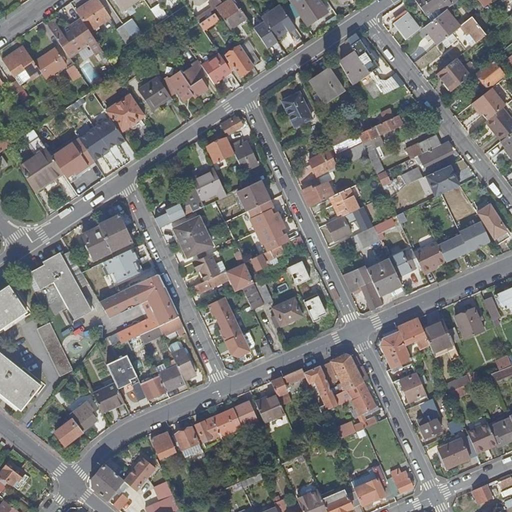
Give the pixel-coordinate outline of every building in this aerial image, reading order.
[(100,0),(93,0),(78,11),(83,19),(91,31),(112,17),(100,0)] [(137,0),(116,0),(123,9),(137,0)] [(226,0),(223,2),(216,7),(230,28),(246,18),(234,0),(226,0)] [(306,25),(312,21),(320,16),(326,12),(321,3),(318,0),(288,0),(289,1),(306,25)] [(332,8),(326,0),(325,0),(321,3),(326,12),(332,8)] [(437,7),(441,13),(445,9),(451,4),(448,0),(415,0),(425,14),(437,7)] [(160,4),(152,9),(160,21),(168,15),(160,4)] [(294,27),(280,5),(261,18),(274,37),(286,29),(287,32),(294,27)] [(472,17),(476,13),(471,7),(467,10),(472,17)] [(449,35),(451,33),(453,31),(459,26),(445,9),(441,13),(423,27),(437,44),(438,43),(441,41),(449,35)] [(214,13),(198,23),(202,29),(217,19),(214,13)] [(393,23),(406,39),(419,29),(407,13),(393,23)] [(131,17),(124,22),(133,36),(141,30),(131,17)] [(468,32),(476,42),(485,35),(486,34),(472,17),(463,24),(459,26),(466,34),(468,32)] [(51,29),(71,58),(89,45),(96,55),(104,50),(91,31),(83,19),(63,33),(57,24),(51,29)] [(133,36),(124,22),(115,27),(125,42),(133,36)] [(468,32),(466,34),(463,36),(471,46),(476,42),(468,32)] [(455,39),(451,33),(449,35),(441,41),(445,47),(455,39)] [(354,53),(371,78),(383,94),(399,87),(391,76),(385,80),(380,80),(376,75),(375,76),(372,71),(378,67),(355,34),(346,40),(354,53)] [(248,40),(239,46),(252,66),(259,61),(252,50),(254,48),(248,40)] [(239,46),(239,45),(225,55),(238,75),(252,66),(239,46)] [(36,62),(25,46),(4,60),(15,76),(16,76),(18,75),(25,83),(33,78),(34,80),(43,73),(36,62)] [(56,50),(36,62),(43,73),(47,79),(67,65),(56,50)] [(104,50),(96,55),(100,61),(108,56),(104,50)] [(511,68),(505,60),(499,52),(495,56),(509,74),(511,71),(511,68)] [(230,72),(218,53),(201,65),(207,75),(213,83),(230,72)] [(341,66),(351,85),(360,79),(363,83),(371,78),(354,53),(346,58),(348,61),(341,66)] [(191,63),(192,66),(201,79),(207,75),(201,65),(196,58),(190,62),(191,63)] [(348,61),(346,58),(339,63),(341,66),(348,61)] [(451,91),(470,76),(455,58),(437,73),(451,91)] [(492,61),(476,74),(487,88),(503,75),(492,61)] [(192,66),(191,63),(179,71),(181,73),(192,66)] [(76,80),(83,76),(76,66),(69,70),(76,80)] [(164,77),(174,92),(179,100),(190,92),(192,95),(194,98),(207,89),(201,79),(192,66),(181,73),(179,71),(178,68),(164,77)] [(343,90),(329,69),(310,82),(323,103),(343,90)] [(22,85),(25,83),(18,75),(16,76),(19,80),(22,85)] [(170,95),(174,92),(164,77),(163,75),(159,78),(170,95)] [(159,78),(157,76),(138,89),(152,110),(165,101),(168,105),(174,101),(170,95),(159,78)] [(19,80),(13,84),(23,99),(28,95),(29,95),(19,80)] [(23,99),(13,84),(7,88),(16,103),(23,99)] [(491,88),(471,104),(476,111),(478,110),(482,115),(486,120),(502,108),(505,105),(491,88)] [(65,118),(75,133),(93,119),(90,115),(95,111),(91,105),(98,100),(93,92),(85,97),(87,100),(76,107),(78,109),(75,111),(74,109),(72,110),(73,111),(65,118)] [(181,102),(192,95),(190,92),(179,100),(181,102)] [(293,126),(310,118),(298,92),(281,100),(293,126)] [(131,94),(106,111),(119,132),(144,115),(131,94)] [(28,95),(23,99),(27,105),(32,101),(28,95)] [(389,119),(394,117),(389,108),(380,113),(384,121),(389,119)] [(484,122),(491,130),(492,128),(496,133),(494,134),(500,141),(511,131),(511,120),(502,108),(486,120),(484,122)] [(357,134),(363,131),(351,111),(344,114),(347,120),(346,121),(353,132),(354,131),(356,135),(357,134)] [(368,119),(372,127),(384,121),(380,113),(368,119)] [(384,121),(372,127),(363,131),(357,134),(358,137),(360,141),(361,143),(378,135),(377,133),(382,131),(383,133),(397,127),(396,125),(399,123),(400,122),(396,115),(394,117),(389,119),(384,121)] [(220,125),(225,136),(240,126),(235,117),(234,118),(233,116),(220,125)] [(18,165),(34,191),(62,173),(51,156),(33,129),(30,131),(24,136),(36,153),(18,165)] [(324,129),(319,132),(327,147),(332,145),(324,129)] [(511,131),(500,141),(511,156),(511,131)] [(352,136),(332,146),(336,153),(360,141),(358,137),(357,134),(356,135),(352,136)] [(378,135),(361,143),(362,145),(363,147),(371,143),(373,148),(375,147),(382,143),(378,135)] [(410,159),(440,145),(436,135),(405,149),(410,159)] [(213,163),(233,153),(231,150),(229,145),(226,137),(205,147),(213,163)] [(229,145),(231,150),(243,143),(241,139),(229,145)] [(72,142),(51,156),(62,173),(65,176),(73,171),(77,168),(79,170),(80,172),(88,167),(72,142)] [(233,153),(242,172),(257,165),(246,142),(243,143),(231,150),(233,153)] [(367,154),(376,174),(384,171),(373,148),(371,143),(363,147),(366,153),(367,154)] [(419,156),(423,165),(451,151),(448,143),(419,156)] [(315,175),(334,167),(327,151),(308,160),(315,175)] [(178,153),(170,158),(173,163),(180,158),(178,153)] [(426,174),(435,196),(462,185),(453,163),(426,174)] [(216,193),(219,199),(226,196),(212,167),(205,171),(207,174),(191,181),(194,187),(200,201),(216,193)] [(405,173),(410,183),(419,178),(422,177),(417,168),(405,173)] [(376,174),(381,185),(388,182),(384,171),(376,174)] [(328,173),(317,178),(321,185),(311,189),(310,187),(301,191),(308,207),(329,197),(332,195),(326,182),(331,180),(328,173)] [(423,187),(419,178),(410,183),(414,191),(423,187)] [(236,191),(246,211),(269,201),(259,180),(248,185),(236,191)] [(409,190),(405,185),(389,198),(396,206),(411,193),(411,192),(413,191),(411,189),(409,190)] [(154,219),(158,228),(184,215),(191,212),(203,207),(200,201),(194,187),(170,201),(172,205),(164,209),(166,213),(154,219)] [(350,212),(358,208),(348,188),(332,195),(329,197),(337,214),(342,212),(344,215),(350,212)] [(246,211),(224,222),(234,242),(238,252),(244,262),(247,261),(250,259),(251,259),(236,226),(285,203),(281,195),(269,201),(246,211)] [(388,200),(395,216),(402,212),(409,209),(407,204),(398,209),(396,206),(389,198),(388,200)] [(486,200),(473,208),(477,213),(489,206),(486,200)] [(509,237),(503,228),(498,220),(489,206),(477,213),(497,245),(501,242),(505,240),(509,237)] [(358,208),(350,212),(354,221),(366,215),(362,207),(358,208)] [(97,224),(99,228),(110,251),(130,242),(117,215),(97,224)] [(342,216),(326,223),(334,240),(350,233),(342,216)] [(173,229),(180,243),(205,231),(198,217),(173,229)] [(373,226),(377,235),(394,227),(390,218),(373,226)] [(354,244),(357,250),(379,240),(377,235),(373,226),(350,237),(354,244)] [(110,251),(99,228),(81,236),(92,260),(110,251)] [(205,231),(180,243),(183,248),(185,247),(190,255),(211,245),(205,231)] [(462,233),(447,240),(454,256),(472,248),(470,244),(468,245),(462,233)] [(293,239),(289,241),(292,248),(303,243),(300,236),(293,239)] [(350,237),(338,243),(341,250),(354,244),(350,237)] [(436,242),(413,253),(419,265),(424,275),(431,271),(430,269),(436,266),(445,262),(436,242)] [(282,253),(279,246),(251,259),(250,259),(247,261),(252,272),(264,266),(265,267),(269,265),(270,268),(278,264),(275,256),(282,253)] [(405,252),(413,268),(419,265),(413,253),(411,249),(405,252)] [(68,251),(60,256),(72,277),(81,272),(68,251)] [(413,269),(413,268),(405,252),(405,251),(388,259),(397,277),(413,269)] [(244,262),(238,252),(235,254),(240,264),(244,262)] [(199,270),(200,273),(204,281),(219,274),(214,263),(210,254),(192,262),(194,268),(197,267),(199,270)] [(91,310),(72,277),(60,256),(29,273),(39,290),(52,282),(74,320),(91,310)] [(388,259),(366,269),(379,297),(402,286),(397,277),(388,259)] [(221,260),(214,263),(219,274),(226,271),(221,260)] [(287,267),(304,302),(316,296),(299,261),(287,267)] [(253,283),(244,262),(240,264),(226,271),(219,274),(204,281),(201,282),(197,284),(200,292),(228,279),(234,291),(242,288),(253,283)] [(105,286),(110,296),(135,284),(130,274),(114,281),(107,263),(92,270),(100,289),(105,286)] [(81,272),(87,282),(93,279),(88,269),(81,272)] [(379,297),(366,269),(345,278),(352,294),(358,291),(359,293),(363,291),(365,297),(368,302),(372,311),(383,305),(379,297)] [(149,319),(120,332),(121,334),(117,336),(119,338),(120,341),(121,344),(127,341),(130,340),(139,335),(157,327),(178,317),(158,273),(135,284),(110,296),(98,301),(106,315),(123,306),(125,310),(141,303),(146,314),(149,314),(152,313),(154,318),(149,320),(149,319)] [(253,283),(242,288),(251,308),(269,300),(259,280),(253,283)] [(0,356),(0,330),(26,313),(10,287),(0,293),(0,397),(19,413),(38,388),(0,356)] [(511,287),(494,296),(505,309),(511,306),(511,287)] [(251,308),(242,288),(234,291),(224,296),(234,317),(251,308)] [(483,300),(495,327),(499,326),(496,319),(499,317),(490,297),(483,300)] [(293,299),(272,308),(280,325),(302,316),(293,299)] [(108,318),(125,310),(123,306),(106,315),(108,318)] [(474,309),(455,317),(464,339),(484,330),(474,309)] [(162,336),(162,337),(176,330),(180,337),(186,334),(178,317),(157,327),(162,336)] [(421,352),(430,348),(422,329),(417,318),(397,327),(399,332),(406,348),(417,343),(421,352)] [(447,331),(443,320),(422,329),(430,348),(431,351),(452,342),(447,331)] [(234,340),(244,336),(237,322),(228,326),(234,340)] [(63,358),(47,326),(36,331),(57,379),(70,373),(63,358)] [(234,340),(228,326),(218,331),(232,365),(253,357),(244,336),(234,340)] [(139,335),(143,345),(162,336),(157,327),(139,335)] [(452,342),(453,344),(459,341),(454,328),(447,331),(452,342)] [(406,348),(399,332),(383,339),(380,345),(391,369),(398,365),(411,360),(406,348)] [(121,344),(125,353),(131,350),(127,341),(121,344)] [(452,342),(431,351),(433,356),(454,347),(453,344),(452,342)] [(273,353),(268,345),(260,348),(265,357),(273,353)] [(184,349),(171,355),(173,360),(175,363),(176,365),(181,377),(188,374),(189,376),(195,373),(184,349)] [(336,384),(340,392),(362,381),(355,368),(349,356),(344,354),(330,361),(340,382),(336,384)] [(127,356),(107,365),(116,384),(118,389),(131,383),(132,386),(139,383),(127,356)] [(495,361),(499,369),(511,365),(507,356),(495,361)] [(157,374),(166,370),(163,365),(154,369),(157,374)] [(158,376),(165,391),(182,384),(181,382),(183,381),(181,377),(176,365),(166,370),(157,374),(158,376)] [(404,379),(398,365),(391,369),(386,371),(392,384),(400,381),(404,379)] [(313,381),(320,394),(324,404),(318,407),(320,413),(337,405),(333,396),(319,366),(303,373),(305,377),(308,383),(313,381)] [(367,378),(361,366),(355,368),(362,381),(367,378)] [(502,369),(490,374),(494,382),(511,374),(511,367),(511,366),(502,370),(502,369)] [(301,368),(270,382),(276,395),(281,406),(290,402),(284,386),(301,378),(305,377),(303,373),(301,368)] [(404,379),(400,381),(411,408),(428,400),(427,398),(416,373),(404,379)] [(165,391),(158,376),(140,384),(147,397),(152,394),(153,397),(165,391)] [(308,383),(305,377),(301,378),(302,386),(301,386),(303,391),(310,388),(308,383)] [(469,382),(472,388),(480,384),(477,379),(469,382)] [(314,397),(320,394),(313,381),(308,383),(310,388),(314,397)] [(350,399),(359,415),(368,411),(369,410),(370,413),(378,409),(377,405),(375,407),(362,381),(340,392),(333,396),(337,405),(350,399)] [(102,413),(125,402),(123,399),(116,384),(94,394),(102,413)] [(449,391),(452,399),(466,393),(463,385),(449,391)] [(140,401),(147,397),(141,386),(135,389),(140,401)] [(263,423),(284,414),(281,406),(276,395),(263,401),(262,399),(255,402),(263,423)] [(248,402),(233,409),(240,427),(255,421),(248,402)] [(74,420),(82,430),(96,420),(91,413),(93,411),(88,405),(72,417),(74,420)] [(220,436),(240,427),(233,409),(212,418),(219,435),(220,436)] [(427,416),(417,421),(425,439),(441,431),(436,418),(429,421),(427,416)] [(329,432),(333,442),(353,433),(364,428),(376,423),(374,417),(353,427),(350,422),(329,432)] [(448,426),(452,433),(463,428),(458,417),(451,420),(448,426)] [(210,439),(219,435),(212,418),(195,425),(204,447),(212,444),(210,439)] [(511,440),(511,424),(509,418),(489,427),(491,433),(493,436),(497,435),(502,445),(511,440)] [(82,430),(74,420),(61,429),(71,442),(84,433),(82,430)] [(483,447),(495,441),(493,436),(491,433),(489,427),(487,423),(466,432),(468,436),(475,454),(484,449),(483,447)] [(184,458),(201,451),(191,427),(174,434),(184,458)] [(159,458),(175,451),(168,432),(151,439),(159,458)] [(475,454),(468,436),(437,449),(446,469),(476,455),(475,454)] [(301,437),(295,439),(302,455),(310,451),(309,449),(306,450),(301,437)] [(300,455),(295,458),(297,463),(304,460),(302,455),(300,455)] [(91,487),(107,501),(117,488),(122,491),(127,485),(136,491),(147,478),(155,469),(143,458),(129,475),(124,481),(103,464),(90,481),(91,487)] [(251,458),(243,461),(248,471),(255,468),(251,458)] [(0,492),(8,482),(14,487),(24,474),(9,463),(0,474),(0,492)] [(386,500),(393,497),(393,496),(388,484),(387,483),(385,484),(377,468),(372,470),(376,480),(353,490),(354,490),(354,491),(356,496),(360,504),(360,506),(372,501),(372,502),(384,496),(386,500)] [(393,482),(388,484),(393,496),(412,487),(405,471),(400,473),(398,469),(389,473),(393,482)] [(511,480),(509,474),(472,490),(478,502),(494,495),(492,491),(500,488),(499,486),(511,481),(511,480)] [(228,479),(230,486),(240,482),(237,475),(228,479)] [(145,508),(147,511),(170,511),(178,509),(166,482),(154,488),(159,502),(145,508)] [(245,494),(240,482),(230,486),(222,490),(227,502),(232,500),(235,507),(244,503),(241,496),(245,494)] [(326,511),(322,501),(317,490),(307,495),(308,497),(297,502),(301,511),(326,511)] [(341,511),(360,504),(356,496),(354,491),(347,494),(346,492),(345,493),(344,492),(322,501),(326,511),(341,511)] [(121,495),(113,505),(118,509),(126,499),(121,495)] [(19,511),(14,508),(5,501),(0,508),(0,511),(19,511)] [(275,507),(276,511),(285,511),(287,511),(283,501),(274,504),(275,507)] [(19,502),(14,508),(19,511),(28,511),(30,511),(19,502)]
